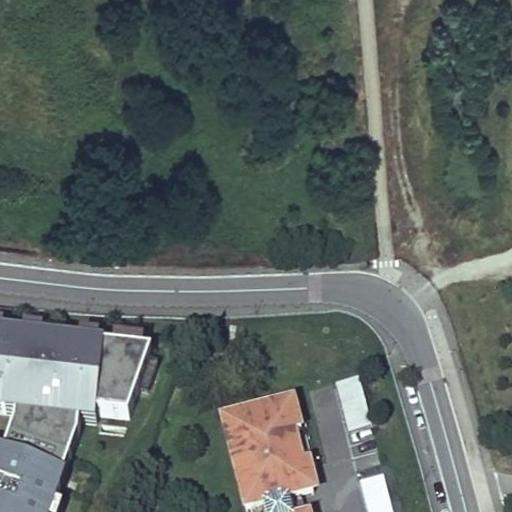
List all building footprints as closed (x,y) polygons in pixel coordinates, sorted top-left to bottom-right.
[(0,413),(24,416),(82,423),(98,424),(105,357),(0,346),(0,413)] [(155,363),(105,357),(98,424),(130,429),(155,363)] [(349,435),(372,428),(359,378),(336,384),(349,435)] [(302,429),(294,398),(233,414),(240,443),(230,445),(246,507),(250,506),(289,496),(300,493),(313,490),(298,430),(302,429)] [(24,416),(8,466),(66,487),(81,447),(82,423),(24,416)] [(0,463),(0,511),(57,511),(66,487),(8,466),(0,463)] [(368,511),(392,511),(384,476),(361,482),(368,511)] [(305,511),(300,493),(289,496),(292,511),(305,511)] [(292,511),(289,496),(250,506),(252,511),(292,511)]
